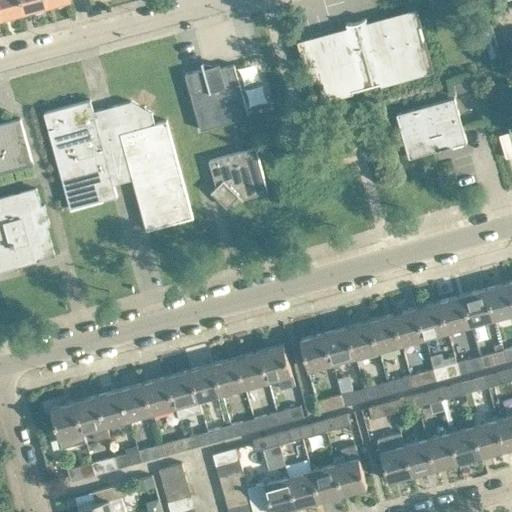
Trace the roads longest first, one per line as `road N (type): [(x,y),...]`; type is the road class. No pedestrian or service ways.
road 1 (residential): [(0,370),(511,227)]
road 2 (residential): [(0,60),(217,0)]
road 3 (residential): [(34,511),(0,389)]
